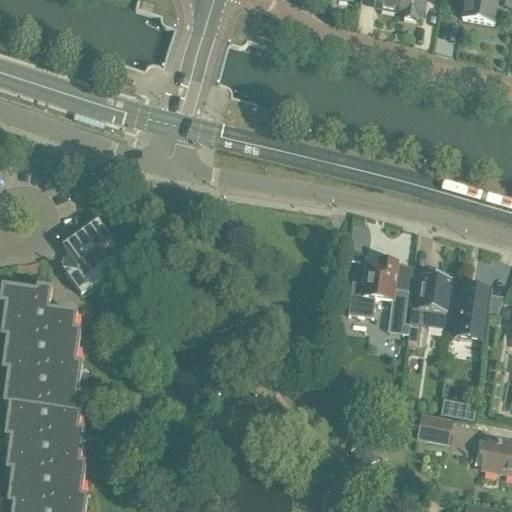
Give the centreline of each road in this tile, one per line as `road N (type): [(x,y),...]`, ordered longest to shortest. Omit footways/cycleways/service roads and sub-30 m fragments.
road 1 (residential): [(164,167),(511,242)]
road 2 (unclassified): [(511,97),(317,34),(251,0)]
road 3 (residential): [(164,167),(0,110)]
road 4 (unclassified): [(164,167),(211,0)]
